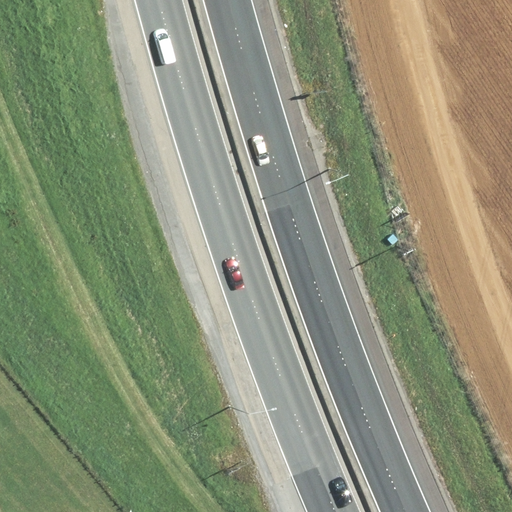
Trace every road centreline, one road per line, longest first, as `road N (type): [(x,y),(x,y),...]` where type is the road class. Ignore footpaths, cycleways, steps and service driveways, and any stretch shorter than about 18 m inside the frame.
road 1 (motorway): [(337,511),(263,339),(163,0)]
road 2 (motorway): [(239,0),(328,291),(409,511)]
